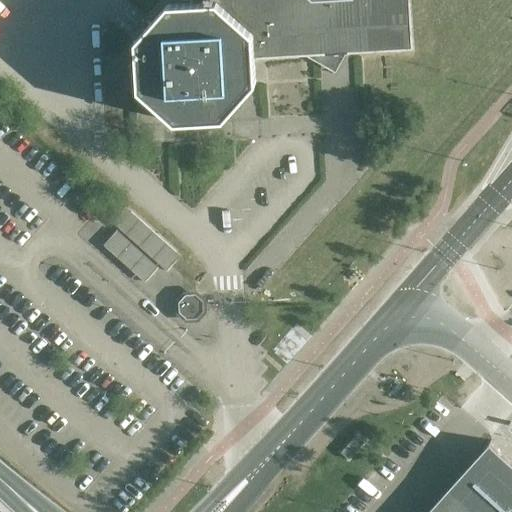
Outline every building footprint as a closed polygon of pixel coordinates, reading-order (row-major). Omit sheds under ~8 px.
[(255,84),(254,59),(306,56),(335,74),(345,54),(412,50),(409,0),(191,0),(191,4),(167,6),(135,41),(138,91),(174,123),(222,120),(255,84)] [(168,269),(182,254),(134,209),(104,241),(147,281),(163,264),(168,269)] [(196,292),(195,292),(184,293),(176,302),(176,314),(186,323),(198,323),(206,314),(206,300),(196,292)] [(464,381),(465,380),(456,372),(455,373),(464,381)] [(356,436),(340,453),(348,460),(364,443),(356,436)] [(511,511),(511,468),(489,448),(490,445),(489,444),(466,481),(448,511),(511,511)]
